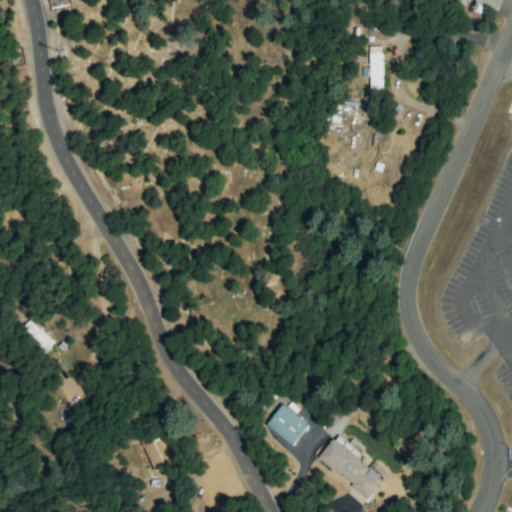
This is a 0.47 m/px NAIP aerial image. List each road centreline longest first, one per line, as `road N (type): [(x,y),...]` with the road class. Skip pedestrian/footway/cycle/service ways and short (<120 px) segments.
road 1 (residential): [(274,511),(230,428),(180,376),(55,128),(28,0)]
road 2 (residential): [(511,31),(411,271),(411,323),(488,431),(491,486),(475,511)]
